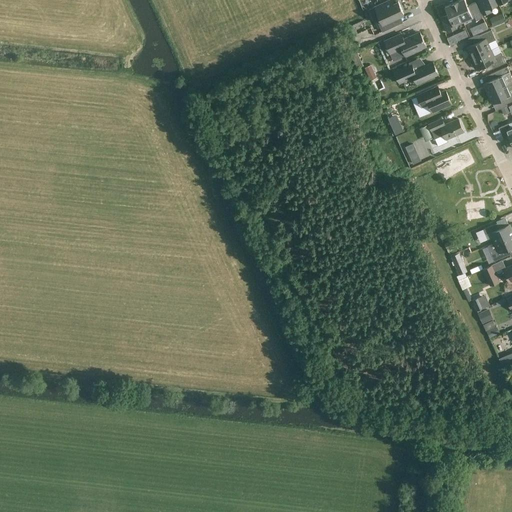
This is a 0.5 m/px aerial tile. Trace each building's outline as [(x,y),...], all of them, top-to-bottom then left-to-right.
[(382,32),(394,26),(391,20),(404,14),(398,1),(394,4),(391,0),(389,0),(375,7),(381,20),(377,21),(382,32)] [(465,0),(459,0),(455,2),(463,21),(471,18),(473,21),(482,17),(475,2),(468,5),(465,0)] [(498,3),(496,0),(477,0),(484,15),(490,12),(488,7),(498,3)] [(455,24),(463,21),(455,2),(445,6),(448,14),(440,17),(447,32),(456,28),(455,24)] [(346,28),(350,37),(358,34),(354,25),(346,28)] [(370,26),(360,29),(362,36),(372,34),(370,26)] [(467,47),(472,58),(491,50),(488,43),(496,40),(491,30),(478,35),(481,41),(467,47)] [(405,56),(426,46),(420,32),(404,39),(401,33),(384,41),(390,54),(402,48),(405,56)] [(491,50),(472,58),(477,69),(491,63),(493,68),(506,63),(501,52),(494,56),(491,50)] [(402,82),(407,80),(414,77),(417,84),(438,74),(433,62),(413,71),(410,65),(397,71),(402,82)] [(484,83),(488,93),(511,82),(511,77),(507,66),(493,73),(495,78),(484,83)] [(370,67),(365,69),(370,82),(378,78),(374,69),(371,70),(370,67)] [(511,82),(488,93),(493,104),(504,98),(507,104),(511,101),(511,82)] [(440,92),(438,86),(417,95),(422,107),(429,104),(432,112),(451,104),(445,90),(440,92)] [(428,124),(435,139),(444,134),(446,139),(464,131),(458,118),(445,124),(442,118),(428,124)] [(511,127),(511,128),(508,123),(499,128),(505,142),(510,139),(511,143),(511,127)] [(441,175),(473,160),(466,145),(443,157),(444,159),(435,163),(441,175)] [(493,237),(495,242),(511,234),(511,230),(509,224),(499,228),(497,223),(483,229),(488,239),(493,237)] [(478,241),(485,239),(481,228),(474,230),(478,241)] [(469,230),(463,233),(466,239),(472,236),(469,230)] [(495,261),(511,254),(509,249),(511,247),(511,234),(495,242),(498,248),(490,251),(495,261)] [(490,285),(499,281),(492,265),(483,269),(490,285)] [(502,334),(492,339),(494,343),(504,338),(502,334)]
